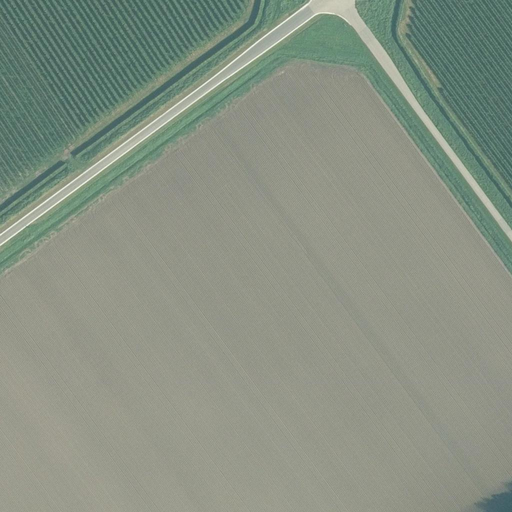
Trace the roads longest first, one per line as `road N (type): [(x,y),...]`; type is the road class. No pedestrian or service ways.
road 1 (unclassified): [(0,242),(324,0)]
road 2 (unclassified): [(340,0),(511,238)]
